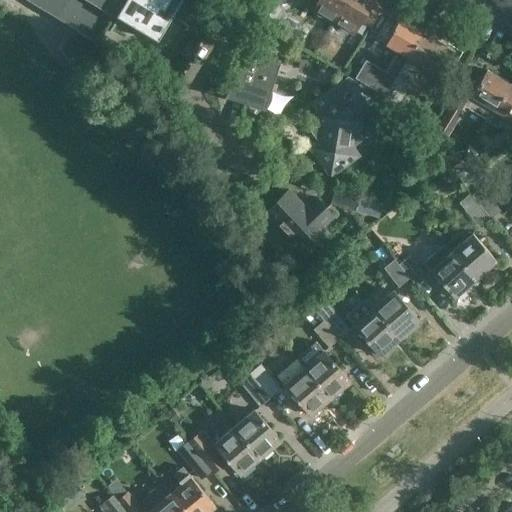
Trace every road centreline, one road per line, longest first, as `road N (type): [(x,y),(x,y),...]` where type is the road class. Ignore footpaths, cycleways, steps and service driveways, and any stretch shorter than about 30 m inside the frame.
road 1 (residential): [(511,315),(278,511)]
road 2 (residential): [(239,161),(186,88),(222,29),(254,0)]
road 3 (residential): [(378,511),(511,393)]
